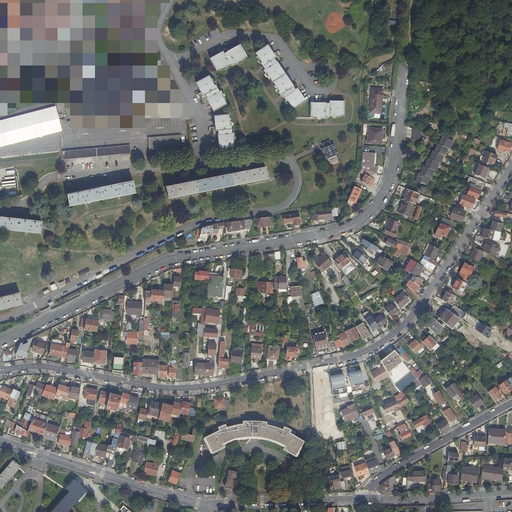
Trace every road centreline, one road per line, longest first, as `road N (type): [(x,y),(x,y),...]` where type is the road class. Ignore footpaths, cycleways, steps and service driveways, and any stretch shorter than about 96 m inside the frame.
road 1 (residential): [(0,341),(169,259),(333,233),(358,221),(390,178),(404,58)]
road 2 (residential): [(3,370),(45,366),(194,388),(356,354),(410,318)]
road 3 (residential): [(0,319),(207,216),(283,205),(297,183),(289,162)]
road 4 (residential): [(209,503),(0,440)]
road 5 (residential): [(194,163),(51,175),(29,199),(0,209)]
road 6 (residential): [(511,167),(410,318)]
road 7 (residential): [(194,163),(194,104),(156,37),(170,0)]
road 8 (residential): [(511,403),(384,473),(369,499)]
road 9 (residential): [(369,499),(209,503)]
road 10 (residential): [(511,495),(369,499)]
